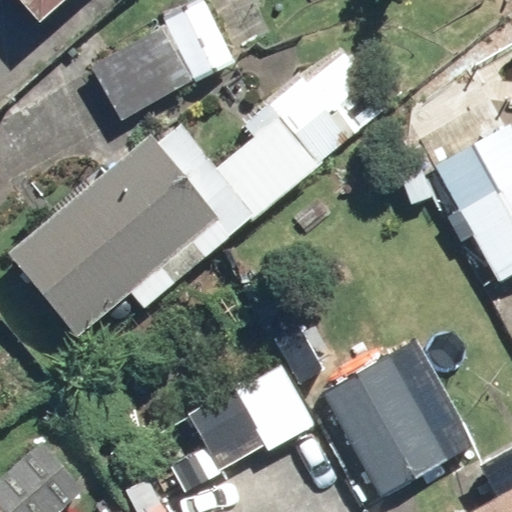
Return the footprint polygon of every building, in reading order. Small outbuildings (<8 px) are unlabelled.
[(28,0),(51,25),(78,0),(28,0)] [(209,0),(164,24),(196,86),(245,60),(213,0),(209,0)] [(196,86),(164,24),(94,61),(127,122),(196,86)] [(160,129),(16,250),(88,337),(136,297),(146,309),(256,217),(260,221),(340,154),(327,138),(391,85),(349,35),(239,127),(252,142),(225,165),(189,122),(168,140),(160,129)] [(511,179),(464,205),(504,284),(511,280),(511,179)] [(395,347),(324,389),(348,430),(331,440),(373,511),(375,511),(462,462),(395,347)] [(56,439),(0,482),(0,511),(73,511),(98,492),(56,439)] [(511,511),(511,465),(488,478),(499,500),(475,511),(511,511)] [(172,511),(164,497),(135,511),(172,511)]
